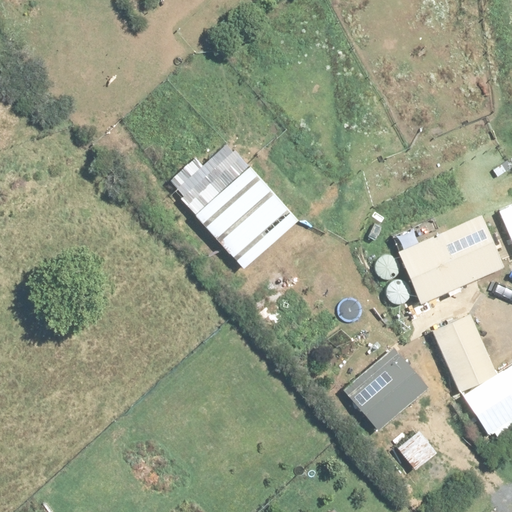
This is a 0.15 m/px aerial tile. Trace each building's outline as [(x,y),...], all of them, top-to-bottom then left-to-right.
[(298,220),(249,166),(201,210),(249,264),(298,220)] [(504,267),(482,215),(397,251),(419,303),(504,267)] [(450,369),(460,391),(464,390),(464,391),(463,394),(462,396),(462,398),(462,401),(462,403),(463,405),(464,407),(466,409),(468,411),(470,412),(472,413),(475,413),(477,413),(480,413),(482,412),(484,411),(486,409),(487,407),(489,405),(489,403),(490,400),(490,398),(489,396),(488,393),(488,392),(484,388),(482,387),(479,386),(477,385),(476,385),(497,375),(470,316),(434,332),(441,347),(426,354),(436,375),(450,369)] [(432,386),(404,352),(349,398),(378,432),(432,386)] [(437,452),(422,431),(398,448),(414,469),(437,452)]
